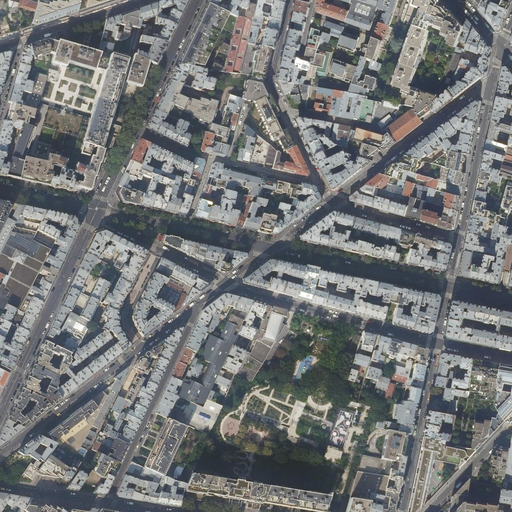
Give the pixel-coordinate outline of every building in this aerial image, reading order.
[(35,11),(36,7),(37,4),(27,2),(27,0),(18,0),(17,7),(35,11)] [(51,0),(51,1),(48,0),(38,0),(37,4),(36,7),(35,11),(32,24),(31,26),(35,24),(66,14),(77,11),(79,0),(51,0)] [(79,0),(77,11),(85,8),(94,5),(109,0),(79,0)] [(169,0),(164,0),(161,1),(156,3),(156,14),(158,14),(160,14),(160,10),(171,7),(171,6),(169,0)] [(169,0),(171,6),(174,5),(174,6),(175,6),(174,9),(172,9),(172,10),(181,15),(184,7),(187,0),(169,0)] [(220,0),(207,0),(206,3),(236,18),(237,15),(237,13),(234,11),(236,7),(236,6),(239,7),(240,3),(234,0),(231,0),(227,9),(225,8),(220,5),(219,6),(218,5),(219,3),(220,3),(221,2),(220,2),(220,0)] [(234,0),(240,3),(239,7),(239,8),(246,9),(247,3),(248,0),(234,0)] [(282,13),(284,4),(265,0),(257,0),(256,5),(254,15),(280,21),(282,13)] [(309,8),(310,3),(297,0),(296,7),(295,13),(307,15),(308,15),(309,8)] [(345,22),(349,11),(325,3),(325,0),(317,0),(316,5),(318,13),(328,17),(345,22)] [(338,0),(342,1),(350,4),(351,0),(357,0),(374,5),(372,13),(375,14),(377,8),(379,0),(338,0)] [(380,23),(389,26),(393,16),(399,0),(379,0),(377,8),(384,11),(380,23)] [(434,27),(444,30),(451,11),(442,1),(441,0),(411,0),(406,15),(415,19),(395,80),(396,80),(394,86),(403,89),(402,93),(411,96),(407,106),(409,106),(414,107),(416,108),(421,93),(422,92),(409,87),(410,84),(415,69),(414,69),(430,24),(435,25),(434,27)] [(470,0),(472,1),(479,10),(483,2),(483,0),(470,0)] [(493,2),(493,0),(483,0),(483,2),(479,10),(481,13),(486,18),(492,3),(493,2)] [(511,2),(506,0),(502,0),(501,6),(500,7),(508,10),(509,7),(511,2)] [(140,8),(135,28),(136,28),(136,29),(132,45),(131,47),(130,54),(137,56),(141,37),(151,39),(154,27),(154,25),(155,19),(156,14),(156,3),(148,5),(140,8)] [(233,33),(236,18),(206,3),(202,11),(193,29),(189,38),(183,51),(177,64),(202,70),(221,29),(233,33)] [(256,5),(247,3),(246,9),(244,18),(233,69),(241,71),(247,44),(248,38),(250,32),(251,27),(254,15),(256,5)] [(494,4),(492,3),(486,18),(488,20),(494,28),(496,30),(499,29),(503,21),(508,10),(500,7),(501,6),(496,5),(494,4)] [(351,6),(349,11),(345,22),(356,26),(370,30),(372,21),(351,14),(353,7),(351,6)] [(136,28),(135,28),(140,8),(125,13),(121,14),(116,37),(115,39),(120,39),(127,38),(128,36),(129,36),(130,34),(130,31),(131,27),(136,29),(136,28)] [(178,20),(181,15),(172,10),(171,10),(170,10),(168,15),(168,16),(169,16),(169,17),(168,17),(161,16),(160,14),(158,14),(156,14),(155,19),(167,22),(175,26),(178,20)] [(453,14),(451,11),(444,30),(426,80),(442,85),(454,54),(454,53),(460,37),(461,35),(464,27),(460,22),(453,14)] [(307,17),(307,15),(295,13),(293,18),(292,22),(305,25),(306,23),(303,22),(303,20),(304,20),(305,18),(304,18),(304,17),(307,17)] [(111,18),(106,19),(103,36),(107,37),(109,30),(113,31),(112,36),(116,37),(121,14),(111,18)] [(239,15),(237,15),(236,18),(233,33),(229,50),(223,72),(232,73),(233,69),(244,18),(238,17),(239,15)] [(277,32),(278,28),(280,21),(254,15),(251,27),(258,28),(260,29),(263,19),(266,20),(266,21),(269,21),(267,28),(265,27),(264,29),(277,32)] [(167,22),(155,19),(154,25),(159,26),(159,25),(162,26),(163,27),(159,36),(154,35),(156,28),(154,27),(151,39),(167,43),(171,36),(175,26),(167,22)] [(467,19),(464,27),(461,35),(462,35),(462,36),(464,36),(463,37),(460,37),(454,53),(463,56),(464,53),(465,50),(474,28),(472,25),(467,19)] [(335,24),(327,21),(324,30),(328,32),(329,28),(332,29),(331,30),(332,31),(332,33),(329,32),(328,34),(324,32),(322,37),(320,43),(337,49),(338,46),(339,44),(335,43),(334,45),(329,43),(331,35),(341,38),(343,32),(344,27),(335,24)] [(304,32),(305,25),(292,22),(292,26),(291,30),(304,32)] [(380,23),(379,22),(376,30),(375,31),(376,32),(375,34),(370,32),(371,31),(370,30),(369,33),(368,35),(373,37),(383,41),(384,42),(386,35),(389,26),(380,23)] [(258,28),(251,27),(250,32),(252,33),(251,39),(248,38),(247,44),(254,45),(256,39),(257,38),(257,37),(257,36),(257,35),(258,28)] [(319,30),(312,28),(310,34),(306,52),(304,61),(311,63),(308,71),(308,72),(306,79),(313,81),(315,71),(325,74),(331,53),(318,50),(320,43),(322,37),(317,36),(319,30)] [(465,50),(478,54),(483,38),(480,34),(474,28),(465,50)] [(275,42),(277,32),(264,29),(263,37),(265,37),(264,38),(262,38),(260,47),(271,49),(273,50),(275,42)] [(303,36),(304,32),(291,30),(289,39),(287,46),(300,50),(301,45),(299,45),(298,43),(300,36),(301,36),(303,36)] [(356,49),(359,38),(357,37),(349,34),(348,38),(346,38),(348,34),(345,33),(343,32),(341,38),(339,44),(338,46),(346,49),(355,52),(356,49)] [(378,57),(383,41),(373,37),(371,42),(369,41),(368,45),(367,45),(366,45),(366,46),(365,49),(364,48),(364,49),(362,48),(362,49),(361,49),(361,50),(357,51),(356,49),(355,52),(354,54),(361,56),(377,62),(378,57)] [(483,38),(478,54),(474,64),(472,69),(471,72),(476,74),(482,77),(484,76),(486,74),(489,61),(492,50),(491,47),(488,43),(483,38)] [(27,107),(18,105),(12,103),(7,122),(21,125),(20,130),(10,164),(6,176),(49,186),(62,149),(67,134),(78,138),(74,152),(80,154),(89,157),(76,190),(78,191),(83,192),(85,193),(86,189),(90,191),(91,187),(94,187),(96,178),(98,178),(99,175),(103,165),(105,165),(109,151),(111,152),(115,137),(118,138),(121,127),(108,123),(109,120),(112,111),(114,103),(118,92),(122,78),(122,76),(127,77),(125,82),(141,87),(145,74),(148,63),(148,62),(149,61),(137,56),(134,55),(131,65),(126,64),(127,60),(110,55),(109,59),(100,56),(101,53),(58,40),(58,42),(47,39),(50,47),(50,48),(50,52),(55,54),(52,63),(62,66),(66,67),(68,61),(95,69),(96,68),(105,71),(91,119),(39,103),(47,79),(57,82),(60,71),(48,67),(46,74),(35,72),(33,81),(33,83),(31,89),(30,93),(27,107)] [(33,57),(36,66),(37,68),(36,69),(35,72),(46,74),(48,67),(51,57),(49,56),(50,52),(50,48),(50,47),(47,39),(38,42),(29,45),(33,57)] [(114,44),(101,41),(99,49),(104,50),(105,47),(107,48),(107,50),(112,51),(114,44)] [(254,45),(247,44),(241,71),(240,73),(250,75),(264,78),(264,77),(266,71),(268,61),(271,49),(260,47),(254,45)] [(21,55),(19,64),(29,67),(31,57),(33,57),(29,45),(26,46),(24,46),(21,55)] [(299,51),(300,50),(287,46),(286,51),(285,55),(295,58),(297,51),(299,51)] [(9,52),(1,54),(0,54),(0,79),(4,81),(7,71),(11,54),(9,52)] [(462,59),(463,56),(454,53),(454,54),(442,85),(441,89),(443,89),(445,90),(446,90),(449,91),(451,86),(454,79),(460,64),(459,64),(461,59),(462,59)] [(360,78),(366,60),(370,62),(368,68),(380,71),(380,69),(382,64),(377,62),(361,56),(358,67),(353,81),(352,84),(373,90),(375,87),(377,79),(366,75),(364,82),(364,81),(363,81),(362,81),(361,81),(360,82),(359,82),(358,81),(359,78),(360,78)] [(283,63),(282,69),(295,72),(297,60),(284,57),(283,63)] [(300,59),(298,58),(297,60),(295,72),(292,83),(304,85),(305,79),(306,79),(308,72),(307,72),(304,72),(302,79),(301,80),(298,79),(297,78),(300,68),(301,68),(302,69),(308,71),(311,63),(304,61),(302,60),(301,59),(300,59)] [(474,64),(462,59),(461,59),(459,64),(460,64),(472,69),(474,64)] [(346,78),(353,81),(358,67),(344,63),(343,65),(342,64),(342,62),(334,60),(329,73),(336,74),(335,77),(345,81),(346,78)] [(30,67),(29,67),(19,64),(16,75),(13,84),(31,89),(33,83),(25,81),(28,72),(30,67)] [(202,70),(177,64),(172,73),(169,81),(182,85),(183,85),(187,76),(186,75),(187,73),(195,75),(193,82),(192,82),(191,86),(189,85),(188,87),(191,88),(194,89),(201,91),(202,87),(211,90),(214,79),(208,78),(208,79),(206,78),(205,78),(204,77),(206,76),(207,71),(202,70)] [(460,64),(454,79),(458,81),(470,86),(476,82),(482,77),(476,74),(471,72),(472,69),(460,64)] [(511,74),(507,67),(503,68),(501,79),(500,82),(511,84),(511,74)] [(279,80),(292,83),(295,72),(282,69),(280,75),(279,80)] [(243,93),(242,99),(250,101),(254,99),(255,101),(269,95),(265,86),(267,78),(264,78),(250,75),(245,93),(243,93)] [(304,85),(292,83),(279,80),(283,88),(286,95),(287,95),(291,92),(292,96),(309,93),(311,86),(304,85)] [(165,87),(155,110),(166,115),(178,120),(182,110),(184,110),(184,112),(191,113),(190,115),(198,117),(197,118),(202,119),(201,120),(210,123),(211,123),(218,101),(210,99),(209,101),(208,101),(208,100),(200,98),(199,101),(184,96),(183,97),(177,95),(182,85),(169,81),(165,87)] [(460,94),(470,86),(458,81),(457,84),(452,88),(451,86),(449,91),(454,98),(460,94)] [(497,97),(511,101),(511,99),(511,98),(507,97),(508,94),(511,95),(511,97),(511,84),(500,82),(498,90),(497,97)] [(28,93),(30,93),(31,89),(13,84),(10,94),(8,102),(12,103),(18,105),(19,100),(22,91),(28,93)] [(332,105),(334,90),(319,87),(318,92),(314,112),(320,113),(330,115),(332,105)] [(443,89),(441,89),(438,97),(432,111),(436,113),(444,107),(454,98),(449,91),(446,90),(444,94),(441,96),(441,95),(443,89)] [(340,117),(344,92),(334,90),(332,105),(330,115),(334,116),(340,117)] [(314,112),(318,92),(313,91),(309,111),(314,112)] [(360,95),(349,92),(344,92),(340,117),(346,118),(354,119),(354,120),(355,119),(355,116),(360,95)] [(27,107),(30,93),(28,93),(25,102),(19,100),(18,105),(27,107)] [(293,100),(294,104),(295,106),(298,107),(301,107),(302,110),(306,110),(309,93),(292,96),(293,101),(293,100)] [(427,95),(421,93),(416,108),(414,107),(413,110),(421,119),(426,115),(431,111),(432,111),(438,97),(428,94),(427,95)] [(242,99),(230,95),(228,103),(240,107),(241,103),(242,99)] [(255,101),(253,102),(272,141),(277,139),(283,152),(285,150),(294,146),(291,138),(286,129),(280,132),(272,115),(278,112),(273,102),(269,95),(255,101)] [(368,100),(368,97),(360,95),(355,116),(355,119),(372,123),(376,102),(368,100)] [(511,107),(510,115),(511,115),(511,101),(497,97),(495,105),(494,110),(504,114),(506,114),(508,104),(511,104),(511,107)] [(467,108),(455,117),(476,123),(478,115),(481,102),(477,100),(467,108)] [(384,106),(400,109),(404,105),(385,101),(384,106)] [(240,107),(228,103),(227,106),(225,111),(230,112),(233,113),(238,115),(239,110),(240,107)] [(164,120),(166,115),(155,110),(149,122),(146,127),(147,128),(153,131),(163,136),(168,125),(163,123),(162,123),(161,123),(160,122),(161,120),(163,121),(164,121),(164,120)] [(423,122),(421,119),(413,110),(384,132),(383,133),(382,133),(381,134),(358,128),(355,141),(378,148),(380,151),(381,148),(384,149),(385,150),(386,149),(387,149),(388,148),(389,149),(410,132),(416,127),(423,122)] [(492,121),(502,124),(503,119),(500,118),(501,117),(503,118),(504,114),(494,110),(493,117),(492,121)] [(230,112),(225,111),(221,126),(220,127),(225,128),(230,112)] [(236,121),(238,115),(233,113),(228,129),(230,129),(233,131),(236,121)] [(488,140),(497,143),(498,138),(499,131),(511,134),(511,130),(511,115),(510,115),(506,114),(504,114),(503,118),(503,119),(502,124),(492,121),(490,132),(488,140)] [(321,128),(326,129),(327,122),(313,119),(301,117),(298,120),(301,126),(304,132),(309,130),(310,131),(314,129),(312,126),(314,126),(315,126),(321,127),(321,128)] [(452,119),(449,121),(457,131),(458,130),(462,131),(462,134),(473,136),(474,131),(476,123),(455,117),(452,119)] [(174,141),(183,122),(178,120),(174,128),(174,129),(175,129),(174,130),(174,131),(172,130),(173,129),(173,128),(173,127),(172,127),(168,125),(163,136),(168,139),(174,141)] [(7,122),(3,121),(0,129),(0,131),(0,175),(6,176),(10,164),(5,162),(5,164),(2,163),(2,162),(3,162),(4,162),(5,160),(7,152),(6,151),(8,145),(9,144),(11,139),(10,137),(12,128),(20,130),(21,125),(7,122)] [(458,133),(457,131),(449,121),(438,130),(435,132),(449,151),(466,154),(469,155),(471,147),(473,136),(462,134),(458,133)] [(184,132),(188,125),(183,122),(174,141),(180,144),(186,147),(190,136),(186,134),(185,134),(184,135),(182,135),(182,134),(183,133),(184,133),(184,132)] [(327,122),(326,129),(326,133),(325,136),(336,145),(340,125),(335,124),(332,139),(330,137),(332,123),(327,122)] [(215,142),(225,145),(227,138),(230,129),(228,129),(225,128),(220,127),(221,126),(211,123),(210,123),(207,133),(214,135),(217,136),(215,142)] [(256,136),(256,135),(243,124),(241,132),(250,137),(251,137),(253,135),(256,136)] [(353,127),(347,126),(340,125),(336,145),(342,147),(348,149),(350,140),(353,127)] [(315,129),(314,129),(310,131),(309,130),(304,132),(307,139),(310,145),(325,138),(325,136),(326,133),(319,136),(315,129)] [(501,171),(499,176),(502,177),(509,179),(511,179),(511,166),(510,166),(511,160),(511,130),(511,134),(508,146),(505,156),(503,161),(502,165),(501,164),(501,167),(502,167),(501,171)] [(212,140),(214,135),(207,133),(206,132),(200,149),(201,152),(204,152),(211,154),(213,146),(211,145),(211,143),(213,143),(213,141),(212,140)] [(427,138),(422,142),(428,150),(428,149),(432,154),(436,151),(435,149),(440,145),(441,146),(440,147),(441,148),(444,152),(441,153),(443,155),(449,151),(435,132),(427,138)] [(254,144),(255,139),(243,136),(241,143),(240,148),(252,151),(253,147),(246,146),(247,142),(254,144)] [(336,145),(325,136),(325,138),(310,145),(313,150),(316,156),(328,150),(328,149),(325,150),(323,146),(327,144),(330,147),(329,148),(329,150),(336,147),(336,145)] [(148,148),(150,144),(140,140),(135,151),(130,161),(141,166),(146,155),(143,154),(146,147),(148,148)] [(355,141),(350,140),(348,149),(347,153),(347,154),(352,155),(356,156),(368,160),(372,157),(380,151),(378,148),(355,141)] [(496,153),(505,156),(508,146),(497,143),(488,140),(487,146),(486,150),(495,153),(496,147),(497,148),(505,150),(504,153),(499,151),(499,152),(498,152),(496,152),(496,153)] [(225,145),(215,142),(213,146),(211,154),(217,155),(224,157),(226,155),(227,151),(229,146),(225,145)] [(428,157),(432,154),(428,149),(428,150),(422,142),(414,148),(404,156),(422,161),(422,159),(426,156),(428,157)] [(150,144),(148,148),(146,155),(141,166),(140,170),(150,174),(153,169),(148,167),(146,167),(145,166),(147,163),(149,164),(150,159),(150,156),(151,155),(152,156),(153,158),(154,158),(153,159),(157,161),(160,155),(159,155),(161,149),(156,146),(150,144)] [(342,147),(336,145),(336,147),(329,150),(328,150),(316,156),(317,159),(321,166),(323,170),(346,158),(347,154),(347,153),(346,154),(342,147)] [(294,146),(285,150),(287,153),(287,154),(288,153),(294,165),(295,165),(296,167),(298,167),(304,165),(301,160),(297,151),(294,146)] [(252,151),(240,148),(237,160),(249,163),(252,151)] [(70,151),(62,149),(49,186),(62,188),(75,191),(76,190),(89,157),(80,154),(75,171),(74,171),(73,171),(73,172),(66,169),(65,168),(65,167),(70,151)] [(169,153),(161,149),(159,155),(160,155),(157,161),(161,162),(161,161),(162,162),(165,161),(166,163),(165,164),(163,164),(160,172),(153,169),(150,174),(161,178),(162,178),(164,174),(171,160),(171,159),(172,155),(169,153)] [(494,159),(503,161),(505,156),(496,153),(495,153),(486,150),(484,157),(483,163),(488,163),(488,162),(493,163),(494,161),(493,160),(494,159)] [(279,154),(276,151),(272,169),(277,170),(282,171),(284,162),(285,158),(282,155),(280,160),(282,160),(281,162),(282,163),(280,163),(278,164),(277,163),(278,162),(278,160),(279,154)] [(464,164),(466,154),(449,151),(443,155),(435,161),(432,163),(435,164),(441,166),(462,172),(464,164)] [(350,161),(352,155),(347,154),(346,158),(345,163),(345,164),(362,169),(366,166),(372,161),(371,161),(368,160),(356,156),(355,159),(358,160),(357,163),(352,161),(352,162),(350,161)] [(179,158),(172,155),(171,159),(171,160),(164,174),(162,178),(173,182),(174,177),(175,176),(170,175),(173,169),(172,167),(173,166),(174,165),(175,168),(176,169),(179,171),(180,170),(182,166),(182,165),(184,160),(179,158)] [(424,161),(422,161),(404,156),(403,157),(390,166),(404,170),(415,173),(424,161)] [(195,158),(193,164),(192,169),(194,169),(193,172),(201,174),(202,170),(205,163),(203,160),(200,159),(195,158)] [(345,163),(346,158),(323,170),(324,173),(326,177),(334,173),(332,170),(333,169),(334,170),(335,170),(334,169),(345,163)] [(188,162),(184,160),(182,165),(182,166),(180,170),(184,172),(186,172),(186,173),(186,174),(184,174),(182,180),(187,181),(188,180),(188,179),(189,176),(190,173),(192,169),(193,164),(188,162)] [(140,170),(141,166),(130,161),(127,168),(124,173),(136,178),(139,180),(141,175),(149,178),(150,174),(140,170)] [(285,163),(284,162),(282,171),(289,173),(305,177),(308,174),(305,169),(304,165),(298,167),(296,167),(295,165),(294,165),(285,163)] [(492,174),(499,176),(501,171),(491,168),(491,167),(493,166),(493,163),(488,162),(488,163),(483,163),(482,167),(481,171),(492,174)] [(210,170),(208,176),(219,180),(221,172),(222,168),(223,165),(219,163),(216,163),(212,165),(210,170)] [(362,169),(345,164),(345,165),(348,168),(347,169),(343,172),(343,176),(346,181),(353,176),(362,169)] [(404,170),(390,166),(380,174),(391,177),(397,179),(399,172),(398,171),(399,171),(400,171),(404,172),(404,170)] [(462,172),(441,166),(438,180),(439,180),(452,184),(459,186),(459,185),(463,187),(463,185),(466,173),(462,172)] [(226,169),(222,168),(221,172),(219,180),(227,183),(230,170),(226,169)] [(256,198),(260,181),(260,178),(246,174),(230,170),(227,183),(225,191),(233,193),(234,187),(237,187),(238,186),(247,188),(247,189),(250,190),(249,196),(252,197),(256,198)] [(335,175),(334,173),(326,177),(329,183),(332,189),(335,190),(341,185),(346,181),(343,176),(343,172),(344,170),(342,171),(342,172),(339,173),(339,172),(337,173),(338,174),(336,175),(335,175)] [(438,180),(415,173),(404,170),(404,172),(401,180),(407,182),(408,177),(416,179),(416,178),(428,181),(426,187),(429,188),(436,190),(439,180),(438,180)] [(481,171),(477,190),(485,192),(488,183),(490,183),(490,181),(492,174),(481,171)] [(192,174),(190,173),(189,176),(191,176),(190,179),(198,182),(199,179),(201,174),(193,172),(192,174)] [(131,192),(132,189),(136,178),(124,173),(121,180),(118,186),(131,192)] [(161,178),(150,174),(149,178),(151,179),(145,194),(143,193),(143,194),(141,199),(140,199),(139,205),(146,207),(151,208),(152,202),(155,195),(152,194),(153,191),(156,182),(159,183),(161,178)] [(407,182),(401,180),(399,179),(397,186),(389,184),(391,177),(380,174),(377,177),(367,185),(379,188),(395,193),(404,195),(407,182)] [(499,176),(492,174),(490,181),(500,183),(502,177),(499,176)] [(219,180),(208,176),(207,181),(205,184),(215,188),(215,189),(219,190),(223,190),(225,191),(227,183),(219,180)] [(182,180),(174,177),(173,182),(163,210),(170,212),(176,213),(179,204),(180,200),(174,198),(179,183),(185,186),(187,181),(182,180)] [(173,182),(162,178),(161,178),(159,183),(165,186),(167,185),(167,186),(167,187),(165,187),(162,195),(162,196),(162,197),(160,197),(159,197),(155,195),(152,202),(151,208),(157,209),(163,210),(173,182)] [(268,179),(260,178),(260,181),(256,198),(266,200),(271,202),(276,181),(268,179)] [(190,179),(188,179),(188,180),(190,180),(189,182),(187,181),(185,186),(196,190),(197,186),(198,182),(190,179)] [(475,200),(471,219),(486,222),(495,224),(501,226),(506,227),(508,219),(511,209),(511,179),(509,179),(499,215),(496,215),(496,213),(485,210),(487,203),(475,200)] [(281,183),(276,181),(271,202),(266,200),(264,207),(261,216),(257,231),(263,232),(270,234),(274,220),(276,212),(279,204),(283,205),(285,198),(288,184),(281,183)] [(426,187),(407,182),(404,195),(411,197),(406,217),(414,219),(422,221),(425,209),(425,206),(426,202),(429,188),(426,187)] [(317,193),(314,186),(308,185),(301,183),(300,187),(295,208),(308,211),(313,207),(319,202),(320,198),(317,193)] [(215,188),(205,184),(204,188),(203,192),(210,194),(212,190),(214,191),(215,189),(215,188)] [(294,186),(288,184),(285,198),(292,200),(291,207),(292,207),(295,208),(300,187),(294,186)] [(459,186),(452,184),(449,194),(461,197),(462,188),(463,187),(459,185),(459,186)] [(373,207),(379,188),(367,185),(364,187),(350,197),(351,201),(363,204),(373,207)] [(143,194),(132,189),(131,192),(118,186),(116,190),(115,192),(123,202),(139,205),(140,199),(141,199),(143,194)] [(195,193),(196,190),(185,186),(182,194),(192,197),(193,193),(195,193)] [(394,197),(395,193),(379,188),(373,207),(380,209),(390,212),(393,201),(378,197),(379,194),(392,198),(392,199),(393,199),(394,197)] [(432,204),(436,190),(429,188),(426,202),(432,204)] [(217,197),(219,190),(215,189),(214,191),(213,194),(213,195),(210,203),(214,204),(215,202),(216,198),(216,197),(217,197)] [(223,190),(222,196),(220,195),(218,207),(210,205),(205,220),(211,221),(226,224),(234,226),(238,214),(239,211),(230,209),(231,205),(233,205),(235,193),(233,193),(225,191),(223,190)] [(210,194),(203,192),(201,196),(200,200),(210,203),(213,195),(211,195),(210,194)] [(411,197),(404,195),(395,193),(394,197),(408,201),(407,205),(393,201),(390,212),(398,214),(406,217),(411,197)] [(459,204),(461,197),(449,194),(447,193),(444,203),(446,203),(445,205),(446,205),(446,208),(457,211),(459,204)] [(190,202),(192,197),(182,194),(181,197),(183,198),(182,199),(183,199),(182,204),(179,204),(176,213),(180,214),(184,215),(186,214),(190,202)] [(251,203),(252,197),(249,196),(244,195),(242,202),(247,203),(242,215),(238,214),(234,226),(238,227),(242,228),(245,219),(246,215),(251,203)] [(266,200),(256,198),(253,204),(251,203),(246,215),(249,216),(248,218),(247,217),(247,219),(245,219),(242,228),(249,229),(257,231),(261,216),(259,216),(259,218),(256,217),(256,219),(253,218),(256,208),(257,208),(258,208),(259,206),(258,205),(264,207),(266,200)] [(0,230),(6,218),(13,203),(4,201),(0,200),(0,230)] [(210,203),(200,200),(199,200),(196,208),(194,215),(195,217),(198,218),(205,220),(210,205),(210,203)] [(441,206),(432,204),(426,202),(425,206),(440,210),(441,206)] [(19,216),(24,206),(21,205),(17,204),(17,205),(18,205),(11,221),(6,218),(0,230),(0,285),(5,276),(0,273),(0,252),(11,232),(19,216)] [(289,206),(283,205),(279,204),(276,212),(282,213),(283,215),(281,222),(280,222),(279,220),(277,220),(277,221),(274,220),(270,234),(272,234),(274,235),(277,234),(282,231),(286,228),(290,212),(287,212),(289,206)] [(34,208),(24,206),(19,216),(23,217),(41,221),(45,210),(34,208)] [(308,211),(295,208),(292,207),(291,209),(293,209),(294,209),(294,210),(292,212),(292,213),(290,212),(286,228),(297,219),(308,211)] [(455,223),(457,211),(446,208),(444,218),(439,216),(440,213),(429,211),(430,210),(429,210),(425,209),(422,221),(427,223),(444,228),(451,230),(454,228),(455,223)] [(47,211),(45,210),(41,221),(37,230),(55,239),(58,234),(59,231),(53,228),(56,222),(59,223),(59,226),(62,227),(63,225),(68,215),(57,213),(55,212),(47,211)] [(334,212),(330,212),(321,219),(299,237),(299,240),(314,243),(325,246),(330,227),(331,222),(334,212)] [(340,213),(334,212),(331,222),(336,223),(336,224),(345,226),(345,225),(350,227),(353,217),(349,216),(340,213)] [(72,216),(68,215),(63,225),(66,226),(65,229),(62,227),(59,231),(58,234),(72,241),(76,234),(80,226),(75,217),(72,216)] [(21,227),(23,217),(19,216),(11,232),(33,237),(36,230),(24,227),(24,228),(21,227)] [(353,217),(350,227),(349,228),(361,232),(364,220),(359,219),(353,217)] [(492,239),(499,240),(499,237),(501,226),(495,224),(492,239),(490,238),(491,235),(490,234),(485,233),(484,234),(484,232),(482,231),(482,227),(485,227),(486,222),(471,219),(470,226),(468,234),(480,236),(492,239)] [(371,222),(364,220),(361,232),(374,236),(378,224),(371,222)] [(383,226),(378,224),(374,236),(374,238),(373,239),(375,239),(375,238),(377,239),(378,237),(385,239),(388,227),(383,226)] [(495,283),(500,284),(505,261),(505,260),(504,259),(505,252),(506,252),(507,246),(509,245),(511,245),(511,231),(510,235),(507,234),(509,227),(506,227),(501,226),(499,237),(501,238),(501,239),(502,239),(501,244),(498,244),(497,250),(496,257),(496,258),(498,259),(497,264),(495,263),(493,272),(491,282),(495,283)] [(333,228),(330,227),(325,246),(333,248),(343,250),(348,233),(349,231),(345,230),(344,231),(343,235),(332,233),(333,228)] [(393,229),(388,227),(385,239),(384,243),(382,249),(380,258),(386,259),(391,260),(393,253),(393,251),(394,248),(388,247),(390,241),(393,241),(392,246),(394,247),(395,244),(399,230),(393,229)] [(104,244),(106,245),(112,234),(108,232),(105,230),(95,234),(91,243),(86,252),(99,259),(104,250),(102,249),(104,244)] [(408,233),(399,230),(395,244),(406,247),(404,255),(408,257),(411,247),(414,235),(408,233)] [(33,238),(33,237),(11,232),(0,252),(0,273),(5,276),(0,285),(0,308),(4,310),(4,309),(6,305),(35,318),(37,314),(40,309),(29,303),(31,298),(27,296),(28,294),(32,285),(34,282),(36,279),(43,264),(44,262),(47,255),(49,251),(51,249),(51,247),(33,238)] [(359,237),(348,233),(343,250),(347,250),(361,253),(367,255),(369,246),(367,245),(362,244),(358,242),(359,237)] [(72,241),(58,234),(55,239),(53,245),(55,246),(55,244),(59,246),(58,247),(57,247),(56,248),(55,251),(65,256),(68,250),(72,241)] [(120,238),(112,234),(106,245),(104,250),(99,259),(101,261),(105,254),(110,256),(111,256),(114,250),(119,253),(112,267),(119,271),(120,271),(123,264),(127,257),(125,255),(127,251),(130,252),(134,245),(120,238)] [(466,243),(497,250),(498,244),(499,240),(492,239),(491,242),(491,241),(490,241),(489,241),(488,242),(488,244),(479,243),(480,236),(468,234),(467,239),(466,243)] [(420,236),(414,235),(411,247),(415,248),(417,248),(421,249),(428,252),(431,252),(432,252),(433,248),(435,241),(429,239),(420,236)] [(179,251),(182,240),(173,238),(164,236),(162,242),(172,247),(179,251)] [(190,242),(182,240),(179,251),(185,254),(193,258),(197,243),(190,242)] [(384,243),(373,240),(371,246),(379,249),(382,249),(384,243)] [(435,241),(433,248),(439,250),(438,254),(448,257),(449,252),(450,248),(448,244),(440,242),(435,241)] [(202,245),(197,243),(193,258),(197,259),(201,262),(207,245),(202,245)] [(493,257),(496,257),(497,250),(466,243),(465,247),(465,251),(477,253),(479,254),(479,252),(485,253),(485,252),(493,255),(493,257)] [(134,245),(130,252),(132,253),(126,265),(123,264),(120,271),(122,272),(119,279),(130,285),(147,252),(147,251),(141,249),(134,245)] [(214,247),(207,245),(201,262),(214,268),(215,264),(217,259),(221,249),(214,247)] [(371,246),(369,246),(367,255),(374,256),(380,258),(382,249),(379,249),(379,251),(377,250),(377,249),(376,249),(374,248),(373,248),(373,249),(372,249),(371,249),(371,246)] [(415,248),(411,247),(408,257),(406,263),(410,264),(417,266),(419,258),(415,258),(416,255),(417,255),(417,256),(419,257),(421,249),(417,248),(416,251),(414,251),(415,248)] [(55,251),(51,249),(49,251),(53,253),(53,254),(53,256),(54,256),(53,258),(47,255),(44,262),(50,265),(50,266),(49,267),(58,271),(61,264),(65,256),(55,251)] [(223,249),(221,249),(217,259),(219,260),(218,261),(217,262),(216,265),(215,264),(214,268),(216,269),(219,270),(226,250),(223,249)] [(428,253),(428,252),(421,249),(419,257),(419,258),(417,266),(421,267),(428,268),(430,258),(430,257),(425,256),(426,252),(428,253)] [(230,251),(226,250),(219,270),(222,272),(224,273),(227,272),(230,270),(233,268),(229,266),(230,262),(227,261),(228,257),(232,258),(234,252),(230,251)] [(466,276),(471,278),(474,264),(476,256),(477,253),(465,251),(462,262),(460,272),(462,276),(466,276)] [(99,259),(86,252),(82,261),(79,269),(88,273),(95,261),(100,263),(101,261),(99,259)] [(240,253),(234,252),(232,258),(234,259),(234,261),(231,260),(230,262),(229,266),(233,268),(239,263),(246,258),(246,254),(240,253)] [(446,264),(448,257),(438,254),(436,253),(434,261),(431,260),(432,259),(430,258),(428,268),(433,269),(442,271),(445,269),(446,264)] [(496,258),(496,257),(493,257),(485,255),(483,268),(478,267),(479,265),(474,264),(471,278),(479,279),(491,282),(493,272),(489,272),(492,260),(495,261),(496,258)] [(154,271),(154,273),(161,277),(163,273),(169,276),(170,276),(175,265),(168,262),(161,258),(155,269),(158,271),(157,273),(154,271)] [(271,274),(275,260),(273,260),(271,259),(267,260),(256,269),(242,279),(243,283),(255,287),(266,290),(269,282),(260,280),(261,277),(263,277),(269,272),(271,274)] [(283,262),(275,260),(271,274),(269,282),(266,290),(274,292),(281,294),(285,282),(285,281),(283,280),(283,281),(279,280),(281,275),(282,275),(283,278),(286,278),(287,276),(290,263),(283,262)] [(292,264),(290,263),(287,276),(301,279),(305,267),(292,264)] [(49,267),(43,264),(36,279),(38,279),(39,276),(41,277),(42,275),(44,277),(44,278),(42,278),(41,279),(40,281),(51,286),(54,279),(58,271),(49,267)] [(175,265),(170,276),(180,281),(185,283),(181,292),(187,295),(190,288),(191,287),(193,282),(197,276),(193,274),(181,268),(175,265)] [(310,268),(305,267),(301,279),(300,283),(302,283),(303,280),(305,280),(306,277),(310,278),(310,280),(309,280),(308,280),(306,287),(307,288),(308,288),(307,290),(303,289),(304,286),(303,286),(300,285),(299,286),(296,298),(303,300),(310,302),(313,291),(314,286),(318,270),(310,268)] [(88,273),(79,269),(74,279),(70,287),(83,294),(87,287),(83,285),(84,284),(83,284),(88,273)] [(325,271),(318,270),(314,286),(320,287),(324,288),(325,285),(326,285),(327,283),(328,283),(328,282),(331,283),(334,273),(325,271)] [(167,280),(161,277),(154,273),(153,273),(140,299),(154,306),(157,301),(154,300),(156,297),(154,295),(155,294),(156,292),(156,290),(157,288),(160,288),(163,283),(165,284),(167,280)] [(341,275),(334,273),(331,283),(331,284),(334,285),(335,284),(336,285),(335,287),(330,286),(329,289),(330,290),(331,290),(335,291),(345,293),(350,276),(343,275),(341,275)] [(197,276),(193,282),(195,283),(193,288),(191,287),(190,288),(200,293),(204,290),(209,286),(209,282),(204,280),(197,276)] [(355,278),(350,276),(345,293),(349,294),(350,289),(355,290),(354,295),(358,296),(363,279),(357,278),(355,278)] [(157,301),(154,306),(153,307),(149,315),(152,316),(152,317),(159,325),(166,320),(180,309),(184,305),(182,304),(187,295),(181,292),(185,283),(180,281),(179,283),(169,277),(167,280),(165,284),(157,301)] [(99,278),(90,297),(98,301),(100,302),(109,283),(99,278)] [(40,281),(38,279),(36,279),(34,282),(38,285),(38,286),(38,288),(39,288),(38,289),(34,287),(34,286),(32,285),(28,294),(33,297),(33,298),(33,299),(43,303),(47,294),(51,286),(40,281)] [(120,306),(130,285),(119,279),(110,295),(107,294),(102,303),(105,304),(107,304),(106,307),(111,310),(118,311),(120,306)] [(377,282),(363,279),(358,296),(363,298),(364,298),(365,293),(367,293),(367,292),(368,292),(368,293),(368,294),(369,294),(369,295),(370,295),(373,296),(377,282)] [(299,286),(285,282),(281,294),(288,296),(296,298),(299,286)] [(384,284),(377,282),(373,296),(376,297),(376,298),(378,299),(378,296),(379,296),(379,295),(380,295),(380,294),(380,295),(381,295),(381,296),(382,296),(380,302),(382,302),(387,304),(391,286),(384,284)] [(395,287),(391,286),(387,304),(382,321),(386,322),(392,324),(396,308),(400,310),(402,305),(406,289),(400,288),(395,286),(395,287)] [(83,294),(70,287),(65,297),(61,306),(71,311),(70,312),(76,315),(77,312),(72,309),(79,295),(84,298),(85,295),(83,294)] [(328,289),(324,288),(320,287),(318,292),(313,291),(310,302),(315,303),(324,306),(327,294),(328,291),(328,289)] [(200,293),(190,288),(187,295),(182,304),(184,305),(193,298),(200,293)] [(406,289),(402,305),(405,306),(406,302),(408,302),(409,302),(409,301),(411,302),(412,301),(413,301),(411,307),(410,307),(409,313),(410,315),(415,316),(417,304),(421,292),(413,290),(406,289)] [(430,294),(421,292),(417,304),(423,306),(423,303),(424,303),(427,304),(426,307),(437,311),(438,305),(439,299),(437,296),(430,294)] [(218,298),(210,304),(216,312),(219,313),(220,310),(225,307),(225,306),(227,305),(226,307),(228,307),(228,306),(231,306),(236,296),(233,296),(227,294),(226,294),(222,295),(218,298)] [(355,305),(358,296),(354,295),(352,301),(327,294),(324,306),(336,309),(353,313),(355,308),(352,307),(353,305),(355,305)] [(237,297),(236,296),(231,306),(230,308),(232,308),(233,309),(238,297),(237,297)] [(362,299),(363,298),(358,296),(355,305),(355,308),(353,313),(374,319),(382,321),(387,304),(382,302),(382,303),(382,304),(383,304),(383,307),(381,308),(371,305),(372,302),(370,301),(369,303),(367,303),(367,304),(361,303),(360,301),(361,299),(362,299)] [(98,301),(90,297),(89,297),(79,317),(89,322),(98,301)] [(245,299),(238,297),(233,309),(242,311),(242,312),(235,317),(230,315),(219,337),(220,337),(218,340),(210,335),(210,336),(201,355),(202,356),(203,360),(209,363),(199,384),(183,377),(183,378),(181,382),(179,386),(176,392),(175,395),(181,398),(188,401),(202,407),(206,400),(210,391),(213,386),(220,370),(222,367),(226,357),(227,355),(253,301),(245,299)] [(33,299),(31,298),(29,303),(40,309),(42,305),(43,303),(33,299)] [(153,307),(154,306),(140,299),(133,312),(133,317),(133,321),(134,325),(137,330),(139,333),(140,333),(146,321),(143,319),(150,306),(151,306),(153,307)] [(472,321),(476,322),(476,320),(480,305),(473,304),(457,300),(453,302),(452,309),(450,319),(463,322),(464,319),(465,318),(472,319),(472,321)] [(261,304),(253,301),(227,355),(233,357),(232,360),(226,357),(222,367),(236,373),(238,368),(240,364),(237,363),(237,362),(237,361),(237,360),(238,359),(241,361),(244,354),(246,351),(235,346),(239,335),(251,340),(255,329),(250,327),(250,325),(254,316),(256,316),(255,318),(257,319),(257,317),(260,318),(266,305),(261,304)] [(214,315),(216,312),(210,304),(205,308),(202,311),(199,315),(197,320),(207,324),(212,314),(214,315)] [(427,319),(426,321),(428,322),(434,324),(435,318),(437,311),(426,307),(423,306),(417,304),(415,316),(414,318),(420,320),(423,321),(424,318),(427,319)] [(5,316),(2,315),(0,318),(10,324),(16,311),(17,312),(18,314),(24,317),(22,320),(21,320),(22,321),(19,326),(16,324),(15,326),(29,332),(32,325),(35,318),(6,305),(4,309),(8,311),(6,312),(5,315),(5,316)] [(268,306),(266,305),(260,318),(255,329),(251,340),(246,351),(244,354),(260,363),(284,325),(280,322),(282,316),(286,317),(287,312),(276,308),(273,307),(268,306)] [(497,330),(500,330),(501,327),(501,324),(504,310),(491,308),(480,305),(476,320),(485,322),(485,323),(490,324),(490,323),(496,324),(496,325),(498,326),(497,330)] [(69,315),(70,312),(71,311),(61,306),(57,313),(54,321),(63,326),(65,322),(63,321),(66,314),(69,315)] [(118,317),(118,311),(111,310),(106,307),(101,316),(104,318),(105,323),(101,329),(104,330),(106,332),(107,333),(109,331),(118,342),(115,344),(122,353),(126,350),(129,348),(129,344),(123,336),(118,325),(118,317)] [(414,318),(415,316),(410,315),(409,318),(403,316),(404,315),(402,314),(402,315),(399,315),(401,310),(400,310),(396,308),(392,324),(405,327),(411,329),(414,318)] [(511,332),(511,312),(504,310),(501,324),(511,326),(511,330),(510,330),(510,331),(511,332)] [(79,317),(76,315),(70,312),(69,315),(65,322),(63,326),(60,331),(63,333),(66,332),(76,337),(74,341),(68,338),(66,338),(61,349),(70,353),(72,348),(76,350),(77,348),(91,323),(89,322),(79,317)] [(217,335),(226,316),(224,315),(221,314),(212,333),(217,335)] [(152,317),(146,321),(140,333),(143,337),(151,330),(159,325),(152,317)] [(15,326),(10,324),(0,318),(0,322),(1,323),(0,325),(0,337),(4,339),(10,326),(12,327),(11,327),(16,330),(10,342),(22,347),(25,340),(29,332),(15,326)] [(419,323),(420,320),(414,318),(411,329),(419,332),(429,334),(432,332),(433,328),(434,324),(428,322),(427,325),(424,325),(425,324),(424,323),(423,322),(422,322),(422,323),(421,323),(421,324),(419,323)] [(458,340),(471,343),(474,328),(464,326),(463,328),(462,328),(463,322),(450,319),(448,329),(447,335),(449,339),(458,340)] [(209,325),(207,324),(197,320),(191,334),(184,347),(193,351),(196,352),(200,344),(201,344),(199,343),(202,338),(203,338),(206,333),(207,330),(210,325),(209,325)] [(60,331),(63,326),(54,321),(50,329),(47,336),(55,340),(56,338),(54,337),(55,335),(57,336),(60,331)] [(171,334),(161,342),(163,343),(162,344),(165,345),(174,349),(178,340),(183,329),(180,327),(171,334)] [(479,344),(497,348),(498,342),(496,341),(496,338),(499,339),(499,334),(500,332),(500,330),(497,330),(497,333),(474,328),(471,343),(479,344)] [(108,334),(107,333),(106,332),(104,330),(90,341),(96,350),(111,339),(110,337),(108,334)] [(361,336),(358,348),(371,352),(372,348),(372,347),(375,335),(369,333),(363,331),(361,336)] [(355,354),(358,348),(361,336),(354,334),(350,346),(351,347),(350,349),(349,349),(348,352),(355,355),(355,354)] [(503,349),(511,350),(511,334),(511,337),(499,334),(499,339),(498,342),(497,348),(503,349)] [(375,385),(376,385),(379,375),(380,371),(371,368),(373,362),(382,365),(384,357),(378,355),(379,351),(380,351),(381,350),(384,351),(384,352),(386,353),(390,339),(384,337),(378,336),(365,378),(375,381),(375,385)] [(4,339),(0,337),(0,351),(3,353),(4,350),(5,350),(6,351),(6,352),(7,353),(8,351),(9,352),(8,356),(16,359),(19,353),(22,347),(10,342),(6,340),(5,343),(4,343),(4,342),(3,341),(4,339)] [(389,356),(395,357),(399,341),(395,340),(390,339),(386,353),(384,357),(382,365),(381,368),(387,370),(390,359),(388,359),(389,356)] [(41,348),(38,353),(51,359),(51,358),(53,354),(58,356),(59,355),(63,357),(60,363),(67,366),(71,360),(69,360),(70,360),(70,359),(70,358),(70,357),(69,356),(70,354),(70,353),(61,349),(55,346),(53,349),(51,348),(53,345),(44,341),(41,348)] [(79,350),(77,348),(76,350),(75,353),(81,362),(96,350),(90,341),(79,350)] [(413,359),(413,358),(417,346),(408,344),(399,341),(395,357),(390,374),(406,377),(408,378),(413,362),(410,361),(410,359),(409,359),(408,360),(406,360),(406,363),(400,362),(401,358),(404,359),(404,357),(406,358),(406,357),(413,359)] [(163,343),(161,342),(154,347),(149,351),(142,356),(136,361),(133,366),(134,368),(136,370),(135,371),(136,372),(137,373),(135,378),(134,378),(133,380),(133,381),(132,382),(132,384),(133,384),(131,386),(130,387),(129,389),(128,389),(127,391),(127,392),(124,399),(132,403),(133,400),(135,396),(138,391),(140,386),(142,382),(144,379),(145,376),(150,368),(154,360),(153,359),(148,369),(146,368),(151,357),(155,359),(156,356),(157,353),(162,344),(163,343)] [(117,356),(122,353),(115,344),(100,355),(107,364),(117,356)] [(171,356),(174,349),(165,345),(162,351),(160,354),(161,354),(159,357),(168,361),(171,356)] [(417,346),(413,358),(417,359),(417,360),(417,361),(418,361),(417,365),(425,367),(426,360),(428,352),(426,349),(421,347),(417,346)] [(186,366),(193,351),(184,347),(181,355),(178,362),(186,366)] [(1,356),(3,353),(0,351),(0,361),(1,362),(0,365),(10,371),(13,365),(16,359),(8,356),(6,358),(5,358),(6,357),(4,356),(4,357),(2,356),(1,356)] [(50,359),(51,359),(38,353),(35,359),(33,365),(58,377),(60,374),(61,374),(62,374),(62,373),(63,374),(64,371),(67,366),(60,363),(57,370),(50,367),(51,365),(48,363),(50,359)] [(75,353),(71,360),(67,366),(64,371),(68,377),(69,378),(76,388),(82,383),(92,376),(85,367),(73,376),(69,371),(81,362),(75,353)] [(442,359),(441,363),(449,365),(454,366),(457,366),(458,365),(460,365),(460,366),(462,366),(463,357),(455,355),(445,353),(442,355),(442,359)] [(260,363),(244,354),(241,361),(240,364),(238,368),(243,370),(241,376),(251,380),(260,363)] [(355,354),(355,355),(353,364),(366,368),(369,358),(355,354)] [(100,370),(107,364),(100,355),(85,367),(92,376),(100,370)] [(168,361),(159,357),(153,369),(163,373),(166,367),(168,361)] [(191,375),(197,378),(203,365),(196,362),(198,359),(193,357),(188,367),(190,369),(189,371),(187,370),(185,375),(190,377),(191,375)] [(469,358),(463,357),(462,366),(461,369),(462,369),(469,370),(469,373),(467,373),(465,380),(455,378),(454,379),(454,381),(454,384),(453,389),(456,389),(457,386),(460,386),(460,387),(467,389),(467,387),(470,388),(475,359),(469,358)] [(481,360),(475,359),(470,388),(469,392),(481,394),(480,399),(496,402),(500,374),(501,364),(493,362),(481,360)] [(181,377),(186,366),(178,362),(174,370),(171,377),(181,382),(183,378),(181,377)] [(449,365),(441,363),(439,370),(438,376),(449,378),(452,379),(454,379),(455,378),(455,374),(456,373),(451,372),(450,376),(447,376),(448,374),(449,374),(450,370),(448,370),(449,369),(450,369),(451,368),(450,367),(451,366),(449,366),(449,365)] [(511,413),(511,365),(501,364),(500,374),(496,402),(495,406),(498,410),(499,411),(500,413),(496,418),(493,417),(493,422),(490,436),(500,426),(511,414),(511,413)] [(28,374),(27,376),(39,382),(40,382),(39,381),(41,377),(44,379),(45,377),(51,380),(50,383),(49,383),(48,386),(54,390),(58,384),(57,383),(57,382),(57,381),(57,380),(58,377),(33,365),(30,371),(28,374)] [(423,376),(425,367),(417,365),(414,365),(411,379),(414,379),(416,380),(421,382),(423,376)] [(123,378),(129,368),(128,367),(121,373),(113,379),(114,379),(115,380),(114,383),(91,426),(92,426),(97,428),(98,427),(115,394),(123,378)] [(0,392),(5,382),(9,374),(0,369),(0,392)] [(163,373),(153,369),(148,381),(157,385),(160,380),(163,373)] [(220,370),(213,386),(226,392),(231,381),(222,377),(225,372),(220,370)] [(347,380),(352,381),(361,384),(363,380),(357,378),(358,375),(357,375),(358,372),(351,370),(347,380)] [(390,374),(389,378),(389,379),(404,383),(406,377),(390,374)] [(389,378),(379,375),(376,385),(375,388),(386,391),(388,384),(389,379),(389,378)] [(38,385),(39,382),(27,376),(24,382),(21,388),(34,394),(38,396),(40,392),(38,392),(39,389),(38,385)] [(449,378),(438,376),(437,381),(436,386),(446,388),(453,389),(454,384),(453,383),(453,385),(448,384),(449,378)] [(179,386),(181,382),(171,377),(164,390),(159,403),(171,408),(176,398),(179,400),(181,398),(175,395),(176,392),(174,391),(177,385),(179,386)] [(59,382),(58,384),(54,390),(62,399),(68,394),(76,388),(69,378),(68,379),(69,380),(62,385),(59,382)] [(411,379),(408,378),(406,387),(409,387),(412,388),(412,386),(414,387),(413,389),(420,390),(421,390),(421,388),(423,382),(421,382),(416,380),(415,383),(413,383),(414,379),(411,379)] [(154,392),(157,385),(148,381),(146,384),(147,385),(145,388),(140,386),(138,391),(151,397),(154,392)] [(77,453),(92,426),(91,426),(114,383),(96,396),(76,412),(62,423),(49,432),(43,437),(57,444),(77,453)] [(388,384),(386,391),(384,398),(390,399),(393,386),(388,384)] [(54,390),(48,386),(44,393),(43,393),(43,394),(40,392),(38,396),(43,399),(43,400),(45,401),(46,401),(51,407),(57,403),(62,399),(54,390)] [(213,386),(210,391),(225,397),(227,392),(226,392),(213,386)] [(413,389),(412,388),(409,387),(408,390),(409,391),(408,399),(406,399),(406,402),(417,404),(418,399),(420,390),(413,389)] [(31,400),(34,394),(21,388),(17,398),(12,408),(20,412),(24,408),(28,399),(31,400)] [(456,389),(453,389),(446,388),(445,391),(444,400),(445,401),(446,401),(451,402),(449,414),(455,415),(458,400),(455,400),(456,399),(454,399),(455,395),(468,397),(469,392),(456,389)] [(138,391),(135,396),(140,398),(138,402),(137,401),(137,402),(135,404),(146,409),(149,403),(151,397),(138,391)] [(225,397),(210,391),(206,400),(221,406),(225,397)] [(451,446),(472,449),(473,443),(466,442),(474,400),(480,401),(480,399),(481,394),(469,392),(468,397),(465,417),(456,415),(453,429),(451,442),(451,446)] [(43,399),(38,396),(34,394),(31,400),(34,402),(35,403),(34,406),(41,415),(46,411),(51,407),(46,401),(45,401),(43,400),(43,399)] [(130,405),(132,403),(124,399),(119,397),(118,396),(114,405),(111,410),(113,411),(119,414),(125,403),(130,406),(130,405)] [(441,402),(441,400),(433,398),(432,405),(431,411),(449,414),(451,402),(446,401),(445,401),(443,409),(437,407),(439,401),(441,402)] [(214,423),(221,406),(206,400),(202,407),(188,401),(186,405),(187,405),(184,414),(183,417),(211,430),(214,423)] [(416,408),(417,404),(406,402),(401,401),(400,406),(395,405),(392,419),(396,420),(396,424),(412,427),(412,426),(413,422),(414,415),(416,408)] [(168,419),(172,409),(171,408),(159,403),(156,408),(155,411),(155,413),(157,414),(168,419)] [(146,409),(135,404),(134,407),(134,408),(135,408),(133,412),(129,410),(127,413),(126,414),(140,421),(143,416),(146,409)] [(35,419),(41,415),(34,406),(32,408),(31,410),(27,413),(26,414),(24,415),(30,423),(35,419)] [(20,413),(20,412),(12,408),(9,414),(6,420),(13,423),(14,423),(16,421),(18,422),(20,423),(19,426),(24,428),(27,425),(30,423),(24,415),(23,416),(20,413)] [(112,427),(119,414),(113,411),(110,415),(112,416),(111,419),(108,423),(107,423),(107,424),(112,427)] [(124,419),(126,414),(127,413),(123,411),(121,415),(119,414),(112,427),(107,436),(114,438),(114,437),(116,433),(119,429),(121,423),(124,419)] [(346,430),(351,413),(341,411),(333,436),(338,437),(337,438),(341,440),(344,429),(346,430)] [(449,414),(431,411),(429,417),(428,424),(442,427),(444,421),(442,418),(443,418),(444,417),(445,420),(446,420),(446,422),(453,424),(452,425),(451,429),(453,429),(456,415),(455,415),(449,414)] [(179,424),(183,417),(184,414),(179,412),(174,422),(179,424)] [(126,414),(124,419),(128,421),(127,423),(128,423),(127,425),(126,424),(125,425),(124,428),(135,433),(137,428),(140,421),(126,414)] [(185,427),(179,424),(174,422),(168,419),(157,414),(155,418),(151,427),(149,430),(157,434),(156,438),(147,434),(144,442),(142,446),(151,451),(145,463),(143,467),(160,475),(163,476),(185,427)] [(11,427),(13,423),(6,420),(2,429),(0,432),(0,446),(24,428),(19,426),(15,424),(15,425),(15,426),(12,428),(11,427)] [(412,427),(396,424),(382,421),(378,420),(375,428),(387,430),(392,431),(392,430),(381,427),(382,425),(397,427),(399,429),(398,432),(407,434),(410,435),(411,431),(412,427)] [(490,436),(493,422),(486,421),(485,424),(476,423),(473,443),(472,449),(475,450),(475,453),(483,444),(490,436)] [(107,436),(112,427),(107,424),(105,429),(102,433),(107,436)] [(442,427),(428,424),(426,432),(425,437),(444,441),(443,444),(447,445),(448,441),(451,442),(453,429),(451,429),(451,432),(451,434),(445,433),(444,434),(442,434),(440,436),(439,436),(439,435),(441,433),(442,427)] [(95,432),(97,428),(92,426),(77,453),(78,454),(83,456),(85,453),(87,449),(90,442),(95,432)] [(135,433),(124,428),(122,430),(123,432),(123,434),(122,433),(121,435),(116,433),(114,437),(115,438),(129,445),(132,440),(135,433)] [(392,431),(387,430),(381,459),(392,461),(394,455),(400,456),(402,456),(402,454),(405,445),(407,435),(407,434),(398,432),(392,431)] [(101,433),(100,432),(98,436),(93,445),(91,450),(96,452),(106,456),(108,453),(109,450),(115,438),(114,437),(114,438),(107,436),(102,433),(101,433)] [(42,465),(57,444),(43,437),(39,435),(31,442),(24,446),(17,452),(23,455),(28,455),(34,459),(36,461),(40,463),(42,465)] [(472,449),(451,446),(447,445),(443,444),(444,441),(425,437),(423,449),(419,466),(417,473),(415,486),(413,496),(411,505),(410,509),(410,510),(412,510),(411,511),(418,511),(423,507),(425,506),(434,460),(460,465),(460,469),(467,461),(475,453),(475,450),(472,449)] [(124,455),(129,445),(115,438),(109,450),(113,451),(112,455),(108,453),(106,456),(118,462),(121,463),(124,455)] [(78,454),(77,453),(57,444),(42,465),(38,470),(36,473),(36,474),(47,475),(61,478),(75,458),(78,454)] [(499,511),(504,486),(505,482),(510,450),(500,448),(498,456),(495,456),(493,455),(490,468),(496,469),(495,477),(494,476),(492,486),(470,482),(470,479),(458,492),(453,497),(450,511),(499,511)] [(118,462),(106,456),(96,452),(92,461),(97,463),(88,476),(84,481),(99,484),(100,484),(103,478),(110,469),(114,471),(115,468),(118,462)] [(406,457),(402,456),(400,456),(398,462),(397,470),(395,477),(401,478),(402,473),(406,457)] [(81,462),(75,458),(61,478),(67,479),(69,479),(75,471),(81,462)] [(36,468),(40,463),(36,461),(33,465),(30,464),(18,481),(24,482),(29,483),(36,473),(38,470),(36,468)] [(147,476),(148,475),(154,478),(152,482),(139,480),(137,484),(135,487),(129,499),(135,500),(149,502),(155,503),(161,491),(165,484),(165,483),(166,477),(163,476),(160,475),(143,467),(131,461),(128,467),(126,471),(132,474),(135,468),(140,471),(138,475),(140,475),(144,476),(147,476)] [(84,481),(88,476),(81,471),(82,469),(80,468),(66,489),(76,490),(78,491),(84,481)] [(117,472),(114,471),(110,469),(103,478),(105,479),(102,485),(100,484),(93,493),(98,494),(103,495),(107,493),(111,484),(117,472)] [(391,469),(389,476),(388,479),(390,479),(391,480),(394,481),(393,488),(389,487),(389,489),(386,488),(386,490),(398,494),(399,488),(401,478),(395,477),(397,470),(391,469)] [(388,479),(389,476),(357,471),(346,511),(345,511),(366,511),(369,502),(370,499),(371,493),(384,496),(386,490),(386,488),(388,479)] [(191,474),(187,484),(183,493),(182,495),(181,497),(182,497),(190,498),(201,500),(211,476),(197,474),(196,475),(195,474),(195,475),(191,474)] [(131,482),(137,484),(139,480),(125,475),(116,494),(118,497),(124,498),(129,499),(135,487),(133,487),(133,488),(126,487),(126,485),(128,481),(131,483),(131,482)] [(217,496),(224,479),(211,476),(201,500),(205,501),(211,502),(213,495),(217,496)] [(166,477),(165,483),(169,485),(165,492),(161,491),(155,503),(161,504),(173,506),(179,507),(181,497),(182,495),(183,493),(181,492),(180,493),(180,495),(174,494),(175,487),(183,488),(183,493),(187,484),(181,482),(176,481),(166,477)] [(238,481),(224,479),(217,496),(213,495),(211,502),(216,503),(223,504),(233,506),(242,507),(246,508),(247,504),(246,504),(247,501),(249,483),(238,481)] [(267,486),(249,483),(247,501),(253,502),(252,509),(257,509),(257,502),(261,503),(267,486)] [(329,496),(267,486),(261,503),(259,510),(272,511),(324,511),(327,505),(329,496)] [(511,489),(506,489),(506,486),(504,486),(499,511),(511,511),(511,510),(511,489)] [(393,511),(396,502),(398,494),(386,490),(384,496),(389,498),(388,504),(386,504),(386,506),(387,506),(387,508),(382,507),(380,511),(393,511)] [(2,493),(0,493),(0,505),(8,494),(2,493)] [(383,502),(384,496),(371,493),(370,499),(383,502)] [(12,495),(8,494),(0,505),(0,511),(4,508),(7,504),(16,510),(18,507),(20,508),(17,511),(22,511),(32,498),(23,497),(12,495)] [(36,499),(32,498),(22,511),(36,511),(45,500),(42,500),(36,499)] [(382,506),(369,502),(366,511),(380,511),(382,507),(382,506)]
